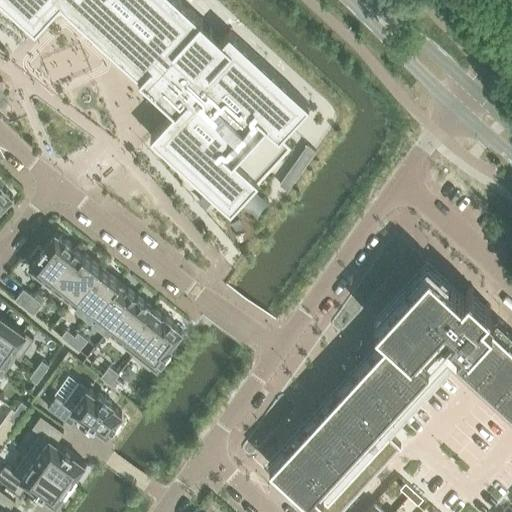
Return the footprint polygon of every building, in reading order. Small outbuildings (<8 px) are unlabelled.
[(3,0),(35,29),(60,1),(140,75),(139,76),(174,109),(150,135),(230,209),(291,144),(281,134),(309,103),(229,30),(222,37),(200,17),(199,18),(180,0),(3,0)] [(0,206),(12,194),(0,182),(0,206)] [(38,244),(28,257),(32,260),(29,263),(47,277),(59,262),(69,270),(83,252),(83,251),(82,252),(55,230),(46,242),(46,241),(41,247),(38,244)] [(59,262),(47,277),(74,299),(100,265),(83,252),(69,270),(59,262)] [(389,333),(269,463),(269,464),(322,511),(336,511),(401,442),(390,433),(453,365),(511,419),(511,338),(484,312),(487,308),(490,305),(487,302),(472,288),(469,285),(469,286),(468,285),(466,288),(462,292),(443,275),(432,265),(429,262),(428,262),(426,265),(412,280),(409,283),(395,299),(392,302),(378,317),(375,320),(376,320),(375,321),(378,323),(389,333)] [(100,265),(74,299),(92,313),(118,279),(100,265)] [(118,279),(92,313),(110,327),(136,294),(119,280),(118,279)] [(23,287),(14,298),(24,306),(33,295),(23,287)] [(136,294),(110,327),(137,349),(149,333),(138,325),(152,307),(136,294)] [(33,295),(24,306),(33,313),(42,302),(33,295)] [(149,333),(137,349),(156,364),(157,363),(164,362),(170,354),(169,347),(171,346),(169,344),(182,328),(163,314),(162,315),(152,307),(138,325),(149,333)] [(0,313),(0,342),(15,354),(19,357),(33,337),(0,313)] [(66,328),(61,335),(69,341),(75,335),(66,328)] [(75,335),(69,341),(79,349),(87,338),(78,330),(75,335)] [(0,371),(2,373),(15,354),(0,342),(0,371)] [(42,359),(35,368),(42,373),(49,364),(42,359)] [(109,364),(100,375),(110,383),(115,376),(119,372),(109,364)] [(35,368),(29,376),(36,381),(42,373),(35,368)] [(124,383),(115,376),(110,383),(118,389),(124,383)] [(56,394),(47,406),(53,410),(70,422),(78,412),(107,433),(108,430),(115,429),(121,421),(120,414),(122,412),(112,405),(113,403),(97,391),(96,393),(79,381),(64,401),(56,394)] [(21,400),(15,409),(22,414),(28,405),(21,400)] [(15,409),(8,418),(15,423),(22,414),(15,409)] [(40,432),(27,451),(71,482),(77,474),(76,473),(84,461),(56,441),(63,430),(48,419),(40,414),(32,426),(40,432)] [(5,463),(0,469),(0,477),(1,479),(19,492),(27,481),(55,502),(64,490),(65,491),(71,482),(27,451),(13,469),(5,463)] [(405,480),(400,486),(408,494),(414,488),(405,480)] [(0,511),(11,511),(7,509),(15,499),(0,488),(0,511)] [(414,488),(408,494),(417,502),(423,497),(414,488)] [(389,511),(375,499),(362,511),(392,511),(394,510),(393,509),(390,511),(389,511)]
